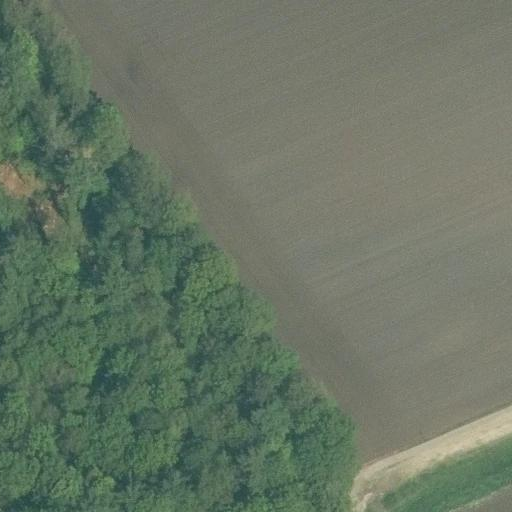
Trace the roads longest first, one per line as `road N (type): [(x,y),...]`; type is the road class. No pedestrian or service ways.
road 1 (track): [(349,480),(6,0)]
road 2 (track): [(291,511),(511,425)]
